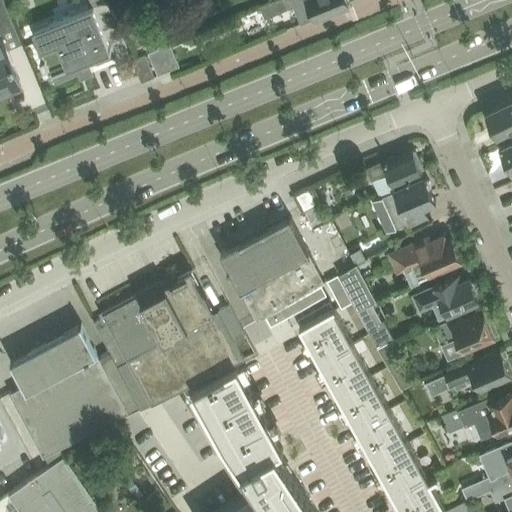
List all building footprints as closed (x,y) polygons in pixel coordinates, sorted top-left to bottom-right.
[(109,0),(115,12),(128,7),(124,0),(109,0)] [(271,0),(262,4),(267,15),(295,3),(302,21),(350,1),(349,1),(349,0),(271,0)] [(5,1),(0,2),(0,30),(0,31),(15,25),(5,1)] [(90,4),(33,28),(44,54),(41,56),(44,64),(47,63),(52,74),(52,73),(75,64),(76,63),(111,49),(98,18),(93,4),(92,4),(91,4),(90,4)] [(125,20),(135,45),(147,40),(136,15),(125,20)] [(10,55),(7,49),(2,36),(0,36),(0,87),(20,79),(10,55)] [(161,46),(149,51),(159,73),(171,68),(161,46)] [(155,74),(146,53),(132,58),(141,79),(155,74)] [(511,94),(485,108),(486,111),(485,114),(489,121),(491,122),(497,133),(511,126),(511,94)] [(502,145),(500,146),(505,156),(507,155),(511,166),(511,137),(501,143),(501,144),(502,145)] [(388,169),(394,183),(423,169),(423,168),(424,164),(421,157),(417,156),(414,148),(398,155),(397,152),(367,165),(372,176),(388,169)] [(426,175),(382,194),(395,226),(408,220),(410,223),(428,216),(424,205),(437,199),(431,186),(432,184),(430,179),(427,178),(426,175)] [(309,188),(299,194),(307,207),(316,202),(309,188)] [(314,226),(327,219),(319,203),(306,209),(314,226)] [(308,247),(292,217),(291,213),(256,231),(221,250),(229,265),(227,265),(230,270),(231,270),(239,285),(240,288),(256,318),(290,298),(295,295),(309,288),(325,279),(308,247)] [(401,247),(389,253),(394,267),(404,263),(413,282),(420,279),(420,278),(454,263),(453,263),(463,259),(453,235),(446,238),(445,234),(431,240),(429,235),(415,241),(401,247)] [(378,299),(358,260),(357,261),(338,271),(339,273),(355,301),(358,307),(374,300),(378,299)] [(245,356),(235,338),(245,332),(238,319),(229,302),(219,307),(213,310),(192,269),(165,283),(163,279),(145,289),(142,291),(104,311),(105,314),(96,319),(94,316),(93,317),(110,349),(140,407),(152,401),(174,388),(176,391),(195,382),(230,363),(245,356)] [(339,273),(328,279),(343,307),(355,301),(339,273)] [(452,274),(423,287),(430,303),(433,302),(440,317),(447,313),(459,308),(480,298),(478,294),(480,289),(476,282),(472,280),(470,275),(456,282),(453,276),(452,274)] [(322,284),(267,314),(272,324),(328,293),(322,284)] [(331,299),(299,316),(303,324),(300,325),(403,511),(441,511),(446,510),(447,509),(432,480),(431,479),(335,306),(331,299)] [(374,300),(358,307),(369,326),(384,318),(374,300)] [(462,312),(435,324),(442,342),(458,335),(464,349),(496,334),(494,331),(497,330),(492,318),(489,320),(484,308),(464,316),(462,312)] [(140,407),(110,349),(99,355),(82,321),(81,320),(80,321),(81,322),(47,340),(13,357),(12,356),(11,357),(11,358),(24,383),(11,391),(13,395),(12,396),(42,454),(44,453),(49,462),(64,451),(59,445),(92,427),(128,409),(130,412),(135,409),(140,407)] [(379,346),(403,387),(413,381),(390,340),(379,346)] [(501,348),(469,362),(438,375),(427,379),(432,392),(443,388),(473,375),(478,387),(491,382),(511,373),(501,348)] [(238,364),(195,388),(227,446),(235,459),(242,468),(258,492),(226,511),(318,511),(278,451),(281,450),(284,448),(283,446),(278,436),(277,434),(276,432),(269,421),(238,364)] [(490,395),(461,408),(460,405),(443,412),(450,429),(466,423),(475,419),(483,436),(497,430),(509,424),(511,423),(511,390),(497,397),(492,399),(490,395)] [(123,433),(114,420),(93,434),(102,448),(123,433)] [(82,439),(66,450),(84,475),(99,464),(82,439)] [(496,474),(478,482),(482,491),(491,487),(511,477),(511,439),(486,451),(496,474)] [(106,511),(64,451),(49,462),(38,470),(10,491),(24,511),(106,511)] [(511,477),(491,487),(496,499),(507,494),(511,506),(511,477)]
